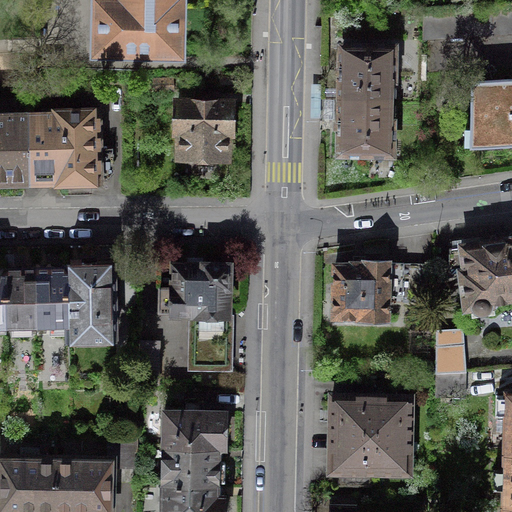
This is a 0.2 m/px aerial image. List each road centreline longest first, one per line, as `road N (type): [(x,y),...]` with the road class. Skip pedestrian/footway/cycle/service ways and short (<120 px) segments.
road 1 (residential): [(284,222),(277,511)]
road 2 (residential): [(284,222),(0,223)]
road 3 (residential): [(284,222),(511,194)]
road 4 (residential): [(287,0),(284,222)]
